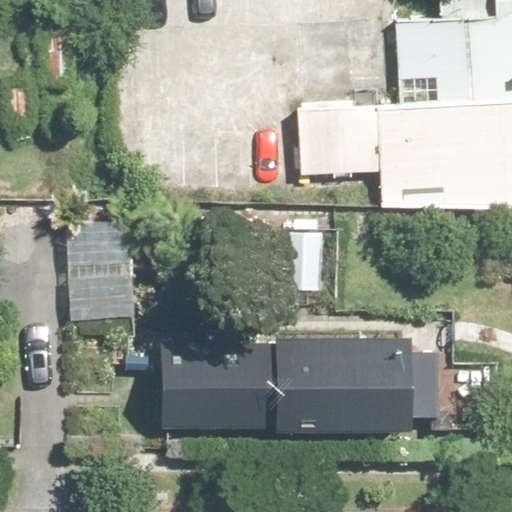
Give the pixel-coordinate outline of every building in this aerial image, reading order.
[(511,0),(428,0),(430,18),(388,21),(393,104),(288,111),(292,175),(371,170),(370,204),(511,205),(511,0)] [(1,90),(2,121),(25,120),(25,91),(1,90)] [(53,157),(35,161),(40,178),(57,174),(53,157)] [(122,220),(59,223),(62,266),(124,262),(122,220)] [(125,278),(60,281),(62,318),(127,316),(125,278)] [(424,410),(424,351),(392,350),(391,337),(258,335),(258,343),(246,343),(150,342),(149,429),(397,431),(397,417),(423,416),(423,430),(443,431),(442,410),(424,410)]
